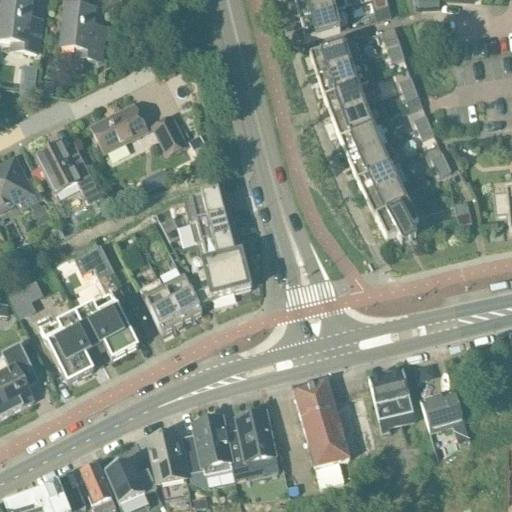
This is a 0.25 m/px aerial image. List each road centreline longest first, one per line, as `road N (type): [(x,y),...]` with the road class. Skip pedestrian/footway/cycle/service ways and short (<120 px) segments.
road 1 (tertiary): [(228,0),(323,354)]
road 2 (tertiary): [(0,483),(167,404),(323,354)]
road 3 (tertiary): [(323,354),(511,311)]
road 4 (residential): [(140,83),(0,145)]
